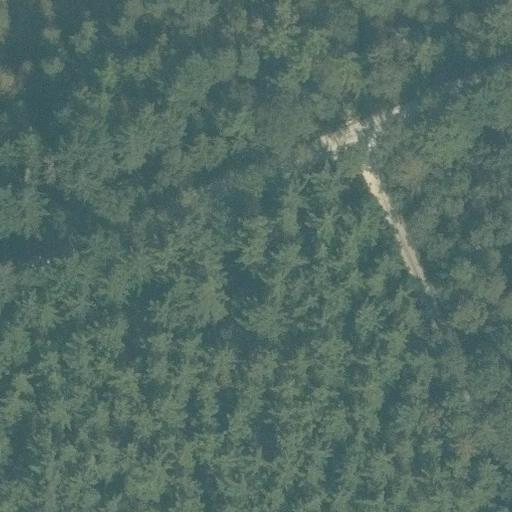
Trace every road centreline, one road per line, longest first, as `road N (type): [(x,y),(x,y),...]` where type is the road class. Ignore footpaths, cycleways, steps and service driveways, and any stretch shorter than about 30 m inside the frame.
road 1 (unclassified): [(0,287),(353,134)]
road 2 (unclassified): [(511,482),(353,134)]
road 3 (unclassified): [(353,134),(511,69)]
